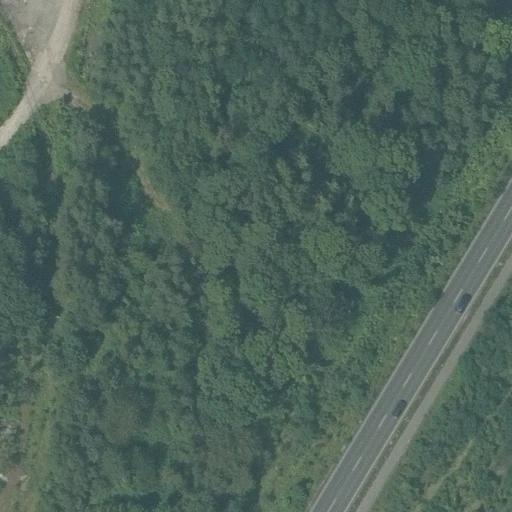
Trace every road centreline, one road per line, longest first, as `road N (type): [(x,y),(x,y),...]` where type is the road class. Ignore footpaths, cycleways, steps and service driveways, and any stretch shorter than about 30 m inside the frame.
road 1 (primary): [(511,220),(333,511)]
road 2 (track): [(443,226),(511,25)]
road 3 (track): [(424,511),(511,392)]
